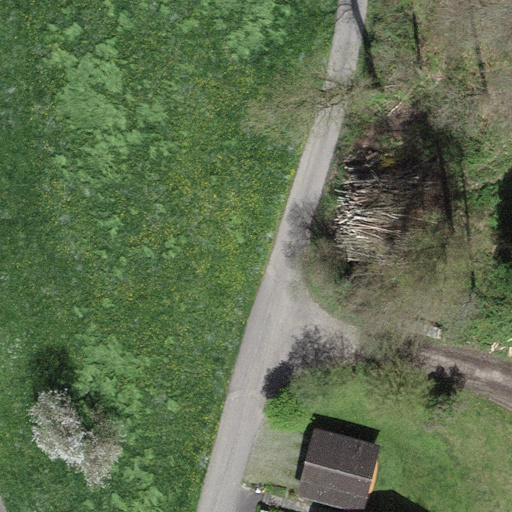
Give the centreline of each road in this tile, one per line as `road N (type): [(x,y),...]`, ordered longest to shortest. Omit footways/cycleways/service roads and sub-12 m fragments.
road 1 (residential): [(352,0),(335,105),(270,296),(216,511)]
road 2 (track): [(511,397),(330,333),(270,296)]
